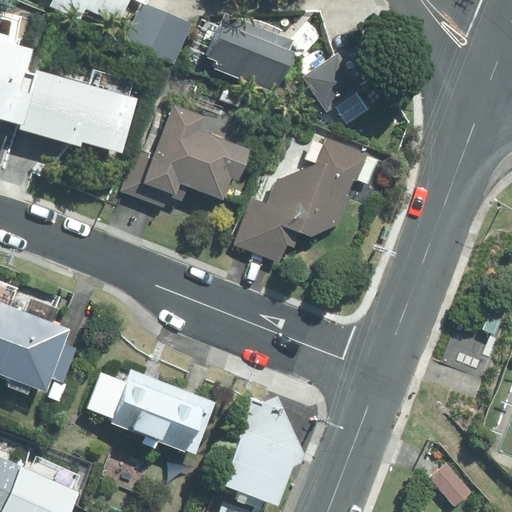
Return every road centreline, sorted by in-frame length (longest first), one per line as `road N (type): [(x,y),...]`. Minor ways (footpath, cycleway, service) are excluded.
road 1 (residential): [(0,218),(378,373)]
road 2 (residential): [(480,108),(378,373)]
road 3 (residential): [(378,373),(325,511)]
road 4 (residential): [(480,108),(430,53),(403,0)]
